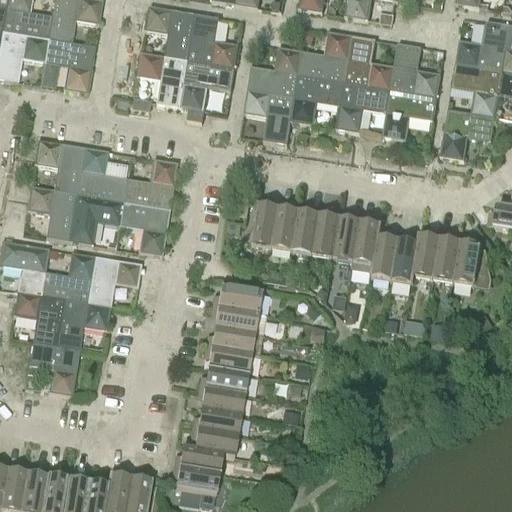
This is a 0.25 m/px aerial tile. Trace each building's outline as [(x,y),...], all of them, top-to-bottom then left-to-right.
[(7,0),(5,15),(2,37),(47,45),(51,21),(29,18),(31,0),(7,0)] [(47,45),(71,49),(75,26),(98,30),(102,6),(65,0),(54,0),(51,21),(47,45)] [(235,0),(211,0),(210,6),(234,10),(235,0)] [(235,0),(234,10),(258,14),(259,0),(235,0)] [(299,0),(298,14),(322,18),(324,0),(299,0)] [(394,0),(347,0),(344,22),(368,26),(372,3),(394,6),(394,0)] [(394,0),(394,6),(418,10),(419,0),(394,0)] [(455,0),(454,9),(479,13),(480,0),(455,0)] [(272,5),(271,13),(279,14),(280,6),(272,5)] [(328,10),(326,17),(335,18),(335,15),(332,10),(328,10)] [(167,39),(164,62),(187,66),(195,19),(148,12),(144,36),(167,39)] [(381,18),(379,27),(390,29),(392,20),(381,18)] [(219,23),(195,19),(187,66),(234,73),(238,50),(215,46),(219,23)] [(502,77),(509,30),(485,26),(482,49),(459,46),(455,69),(502,77)] [(511,30),(509,30),(502,77),(511,78),(511,30)] [(302,33),(300,45),(311,47),(313,35),(302,33)] [(2,37),(0,46),(0,85),(17,88),(21,65),(43,69),(47,45),(2,37)] [(298,80),(343,88),(351,41),(328,37),(324,60),(302,56),(298,80)] [(343,88),(390,95),(393,72),(371,68),(375,45),(351,41),(343,88)] [(71,49),(47,45),(43,69),(66,72),(62,95),(86,99),(94,52),(71,49)] [(393,72),(390,95),(436,103),(440,79),(417,76),(421,52),(397,49),(393,72)] [(247,95),(294,103),(298,80),(302,56),(278,52),(274,76),(251,72),(247,95)] [(156,109),(180,113),(187,66),(164,62),(141,58),(137,82),(160,86),(156,109)] [(180,113),(188,114),(203,117),(207,93),(230,97),(234,73),(187,66),(180,113)] [(474,97),(470,119),(494,123),(498,101),(502,77),(455,69),(451,93),(474,97)] [(511,78),(502,77),(498,101),(511,102),(511,78)] [(339,111),(343,88),(298,80),(294,103),(290,127),(313,131),(317,108),(339,111)] [(41,83),(40,91),(53,93),(54,89),(51,84),(41,83)] [(363,115),(386,119),(390,95),(343,88),(339,111),(336,134),(360,138),(363,115)] [(286,150),(290,127),(294,103),(247,95),(243,119),(266,123),(262,146),(286,150)] [(436,103),(390,95),(386,119),(382,142),(406,146),(409,123),(433,127),(436,103)] [(201,128),(203,117),(188,114),(186,126),(201,128)] [(490,147),(494,123),(470,119),(447,115),(439,162),(464,166),(467,143),(490,147)] [(56,174),(52,196),(76,200),(84,154),(37,146),(33,170),(56,174)] [(84,154),(76,200),(122,208),(126,184),(103,180),(107,157),(84,154)] [(122,208),(169,216),(177,169),(152,165),(148,188),(126,184),(122,208)] [(44,243),(68,247),(76,200),(52,196),(29,192),(25,216),(48,220),(44,243)] [(246,222),(250,200),(238,199),(235,220),(246,222)] [(122,208),(76,200),(68,247),(92,251),(96,228),(118,232),(122,208)] [(169,216),(122,208),(118,232),(141,235),(137,258),(161,262),(169,216)] [(271,254),(279,209),(272,208),(271,212),(256,210),(250,250),(271,254)] [(271,254),(291,257),(298,217),(285,215),(286,210),(279,209),(271,254)] [(511,212),(497,210),(495,219),(493,218),(489,221),(487,231),(511,235),(511,212)] [(291,257),(311,260),(319,215),(312,214),(311,219),(298,217),(291,257)] [(311,260),(332,264),(339,224),(325,221),(326,217),(319,215),(311,260)] [(332,264),(353,267),(360,222),(353,221),(352,226),(339,224),(332,264)] [(351,276),(370,279),(372,270),(373,270),(378,242),(379,242),(381,231),(366,228),(367,223),(360,222),(353,267),(351,276)] [(227,228),(226,236),(243,238),(244,230),(227,228)] [(413,281),(414,281),(433,284),(440,239),(433,238),(432,243),(418,241),(417,249),(418,249),(413,281)] [(370,282),(391,286),(399,241),(391,239),(391,244),(379,242),(378,242),(373,270),(372,270),(370,279),(370,282)] [(433,284),(453,288),(459,247),(446,245),(447,240),(440,239),(433,284)] [(412,289),(414,281),(413,281),(418,249),(417,249),(405,247),(406,242),(399,241),(391,286),(412,289)] [(472,250),(459,247),(453,288),(474,291),(482,246),(473,245),(472,250)] [(16,297),(40,301),(44,278),(48,255),(0,247),(0,249),(0,271),(20,275),(16,297)] [(40,301),(63,305),(86,309),(93,262),(70,258),(66,281),(44,278),(40,301)] [(140,270),(93,262),(86,309),(110,313),(113,290),(136,294),(140,270)] [(266,287),(286,290),(287,282),(267,279),(266,287)] [(233,288),(232,294),(247,296),(248,291),(233,288)] [(213,305),(211,312),(257,320),(260,298),(247,296),(232,294),(220,292),(217,306),(213,305)] [(31,347),(55,351),(63,305),(40,301),(16,297),(12,321),(35,325),(31,347)] [(346,301),(334,299),(332,313),(343,315),(346,301)] [(63,305),(55,351),(79,355),(83,333),(106,337),(110,313),(86,309),(63,305)] [(320,317),(311,307),(303,315),(312,325),(320,317)] [(358,311),(347,309),(344,325),(355,327),(358,311)] [(265,321),(257,320),(211,312),(210,319),(215,320),(213,333),(261,341),(265,321)] [(471,329),(478,340),(492,331),(484,320),(471,329)] [(386,325),(384,334),(395,336),(396,327),(386,325)] [(425,328),(413,326),(411,339),(423,340),(425,328)] [(434,329),(431,343),(442,345),(444,331),(434,329)] [(325,333),(311,331),(309,344),(322,347),(325,333)] [(258,361),(261,341),(213,333),(211,346),(206,345),(205,353),(250,360),(258,361)] [(79,355),(55,351),(31,347),(28,371),(51,375),(47,398),(71,402),(79,355)] [(305,363),(313,364),(315,352),(307,351),(305,363)] [(247,381),(250,360),(205,353),(204,360),(209,361),(206,374),(247,381)] [(308,371),(296,369),(293,381),(306,383),(308,371)] [(243,401),(247,381),(206,374),(204,388),(199,387),(198,394),(243,401)] [(299,392),(289,390),(287,399),(298,401),(299,392)] [(200,415),(240,421),(243,401),(198,394),(197,401),(202,402),(200,415)] [(236,441),(240,421),(200,415),(198,428),(193,427),(191,434),(236,441)] [(298,418),(283,416),(281,427),(296,430),(298,418)] [(221,460),(221,461),(233,463),(236,441),(191,434),(190,441),(195,442),(193,454),(193,455),(221,460)] [(218,480),(221,461),(221,460),(193,455),(193,454),(182,452),(179,466),(174,465),(173,472),(218,480)] [(6,470),(0,506),(0,511),(19,511),(25,479),(12,476),(13,471),(6,470)] [(218,480),(173,472),(172,479),(177,480),(174,494),(214,501),(218,480)] [(19,511),(40,511),(46,477),(39,476),(38,481),(25,479),(19,511)] [(40,511),(61,511),(66,485),(53,483),(53,478),(46,477),(40,511)] [(124,511),(130,479),(123,477),(122,482),(108,480),(106,492),(107,492),(103,511),(124,511)] [(137,480),(130,479),(124,511),(146,511),(150,487),(136,485),(137,480)] [(61,511),(82,511),(88,484),(80,483),(80,488),(66,485),(61,511)] [(103,511),(107,492),(106,492),(94,490),(95,485),(88,484),(82,511),(103,511)] [(197,511),(200,499),(180,496),(178,510),(190,511),(197,511)]
